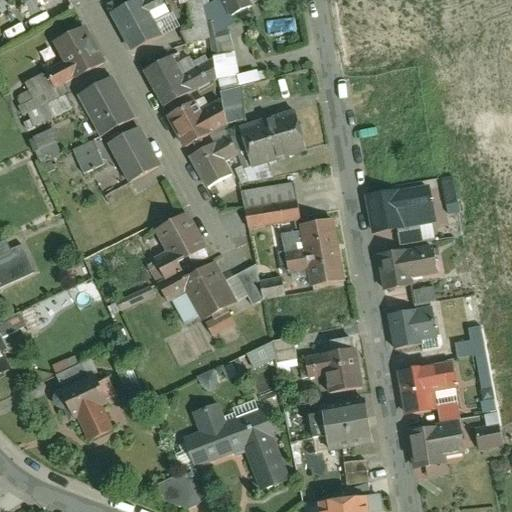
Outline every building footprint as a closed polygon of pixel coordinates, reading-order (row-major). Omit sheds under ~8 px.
[(114,0),(111,2),(131,40),(158,26),(145,1),(147,0),(114,0)] [(445,0),(336,0),(348,66),(454,48),(445,0)] [(99,58),(79,19),(52,32),(62,51),(46,59),(54,74),(67,67),(70,73),(99,58)] [(170,48),(144,62),(162,96),(215,68),(207,52),(180,66),(170,48)] [(484,72),(475,73),(473,59),(437,65),(442,94),(487,86),(484,72)] [(129,108),(108,69),(79,84),(100,123),(129,108)] [(234,84),(255,81),(253,72),(233,74),(234,84)] [(194,92),(167,106),(184,138),(223,117),(220,89),(199,100),(194,92)] [(291,104),(240,119),(251,157),(302,141),(291,104)] [(436,116),(448,179),(470,175),(458,112),(436,116)] [(155,157),(135,119),(109,133),(130,170),(155,157)] [(225,126),(188,147),(206,179),(231,165),(221,149),(230,144),(225,126)] [(50,129),(29,137),(38,160),(59,152),(50,129)] [(79,174),(102,165),(91,140),(69,150),(79,174)] [(511,168),(454,179),(498,415),(511,411),(511,168)] [(297,182),(244,190),(250,231),(303,223),(297,182)] [(434,187),(370,194),(375,232),(438,225),(434,187)] [(201,238),(183,205),(156,220),(167,240),(152,248),(159,261),(201,238)] [(335,218),(303,223),(315,288),(347,282),(335,218)] [(437,243),(379,254),(385,289),(443,279),(437,243)] [(234,291),(212,252),(161,280),(167,290),(185,280),(202,309),(234,291)] [(439,306),(393,314),(399,348),(445,340),(439,306)] [(364,387),(356,337),(334,340),(336,351),(310,356),(313,376),(329,373),(332,392),(364,387)] [(244,347),(247,367),(292,361),(289,341),(244,347)] [(454,362),(400,370),(407,417),(461,409),(454,362)] [(84,432),(108,421),(96,395),(104,392),(91,364),(59,379),(84,432)] [(183,431),(193,456),(241,437),(258,481),(287,470),(260,402),(223,416),(216,397),(192,406),(199,425),(183,431)] [(374,438),(368,404),(326,412),(332,446),(374,438)] [(448,425),(412,431),(420,480),(456,474),(448,425)] [(324,505),(324,511),(372,511),(370,499),(324,505)]
